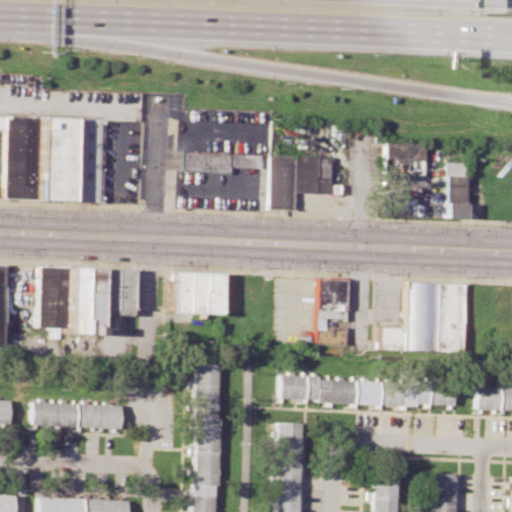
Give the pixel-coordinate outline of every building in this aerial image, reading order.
[(0,170),(0,198),(99,202),(102,121),(2,116),(0,170)] [(382,158),(425,159),(425,142),(383,141),(382,158)] [(178,170),(225,172),(225,166),(259,168),(260,154),(179,150),(178,170)] [(265,209),(291,209),(291,192),(328,193),(329,155),(267,153),(265,209)] [(442,216),(462,217),(464,162),(445,162),(442,216)] [(33,264),(61,265),(60,326),(31,325),(33,264)] [(61,265),(97,266),(95,314),(95,336),(60,335),(60,326),(61,265)] [(97,266),(128,267),(126,315),(95,314),(97,266)] [(167,271),(215,273),(214,312),(166,310),(167,271)] [(311,341),(340,343),(343,279),(313,278),(311,341)] [(401,281),(462,284),(459,350),(374,347),(375,325),(400,326),(401,281)] [(184,511),(191,359),(215,360),(209,511),(184,511)] [(273,372),(449,379),(448,403),(272,396),(273,372)] [(511,407),(469,405),(471,382),(511,383),(511,407)] [(26,422),(116,426),(117,404),(27,399),(26,422)] [(265,511),(292,511),(297,421),(270,420),(265,511)] [(364,511),(365,469),(391,470),(390,511),(364,511)] [(421,511),(422,471),(449,471),(448,511),(421,511)] [(30,511),(120,511),(122,498),(31,493),(30,511)]
